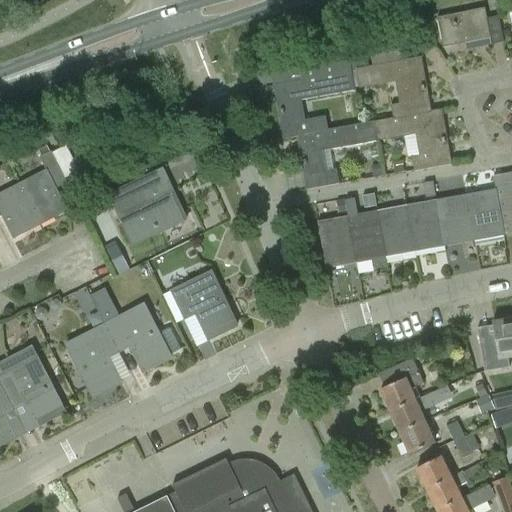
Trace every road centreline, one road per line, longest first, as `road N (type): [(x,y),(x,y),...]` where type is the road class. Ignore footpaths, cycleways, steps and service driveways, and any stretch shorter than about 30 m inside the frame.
road 1 (residential): [(0,488),(305,331)]
road 2 (residential): [(305,331),(211,89)]
road 3 (residential): [(511,275),(305,331)]
road 4 (residential): [(391,511),(305,331)]
road 5 (primary): [(0,83),(180,22)]
road 6 (residential): [(511,155),(487,159),(459,86),(511,74)]
